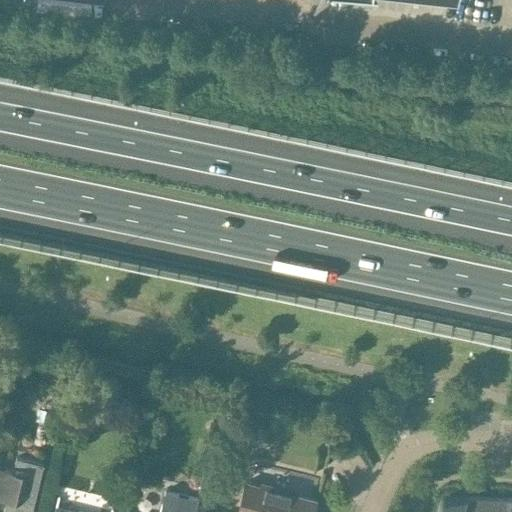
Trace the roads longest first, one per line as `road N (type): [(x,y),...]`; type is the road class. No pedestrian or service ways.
road 1 (motorway): [(0,187),(511,294)]
road 2 (motorway): [(511,222),(0,117)]
road 3 (unclassified): [(511,44),(283,15)]
road 4 (residential): [(511,444),(408,449),(371,511)]
road 5 (unclassified): [(283,15),(148,0)]
